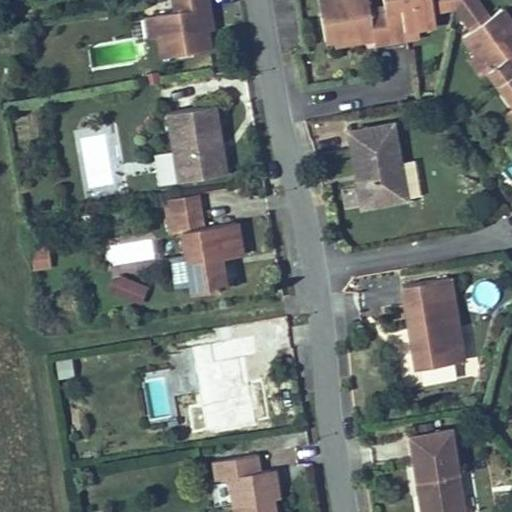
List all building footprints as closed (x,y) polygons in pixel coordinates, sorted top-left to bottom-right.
[(208,0),(173,0),(175,12),(156,15),(160,36),(163,58),(210,50),(208,31),(204,8),(210,7),(208,0)] [(313,0),(317,16),(327,14),(324,0),(313,0)] [(342,37),(355,34),(356,42),(370,39),(371,45),(388,42),(381,8),(366,11),(363,0),(324,0),(327,14),(317,16),(322,40),(342,37)] [(379,0),(381,8),(388,42),(405,39),(403,31),(416,28),(433,25),(430,11),(428,0),(379,0)] [(428,0),(430,11),(453,8),(454,3),(455,0),(428,0)] [(453,8),(473,33),(489,20),(474,0),(455,0),(454,3),(453,8)] [(210,7),(204,8),(208,31),(214,30),(210,7)] [(511,71),(511,24),(502,11),(489,20),(473,33),(464,39),(477,57),(490,74),(506,63),(511,71)] [(160,36),(156,15),(147,17),(150,38),(160,36)] [(403,31),(405,39),(417,36),(416,28),(403,31)] [(343,44),(356,42),(355,34),(342,37),(343,44)] [(482,80),(490,74),(477,57),(469,63),(482,80)] [(511,77),(499,87),(511,104),(511,77)] [(213,124),(210,107),(163,115),(175,185),(222,176),(213,124)] [(403,197),(389,121),(345,130),(348,146),(360,205),(403,197)] [(198,209),(196,194),(165,199),(168,214),(198,209)] [(198,209),(168,214),(171,234),(182,232),(192,295),(225,289),(220,259),(241,256),(236,222),(201,228),(198,209)] [(32,271),(51,268),(47,246),(28,249),(32,271)] [(141,304),(147,284),(112,274),(106,294),(141,304)] [(413,371),(460,363),(447,279),(400,287),(404,312),(413,371)] [(236,343),(233,329),(184,337),(186,351),(236,343)] [(236,343),(186,351),(194,396),(200,435),(249,427),(239,363),(252,361),(249,341),(236,343)] [(194,396),(186,351),(179,353),(186,397),(194,396)] [(56,381),(73,379),(71,358),(54,360),(56,381)] [(461,511),(448,428),(406,434),(408,453),(417,511),(461,511)] [(254,472),(252,454),(209,462),(212,481),(224,479),(230,511),(270,511),(269,499),(263,471),(254,472)] [(268,470),(263,471),(269,499),(274,498),(268,470)]
